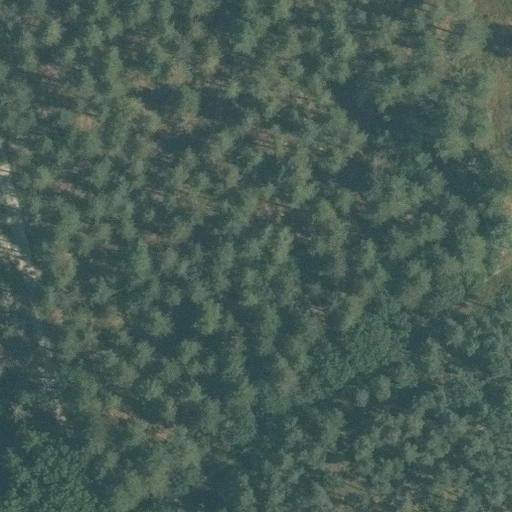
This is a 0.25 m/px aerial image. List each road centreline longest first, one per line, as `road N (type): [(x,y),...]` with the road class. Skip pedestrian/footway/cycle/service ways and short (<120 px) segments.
road 1 (track): [(511,255),(392,332),(155,511)]
road 2 (track): [(0,174),(84,511)]
